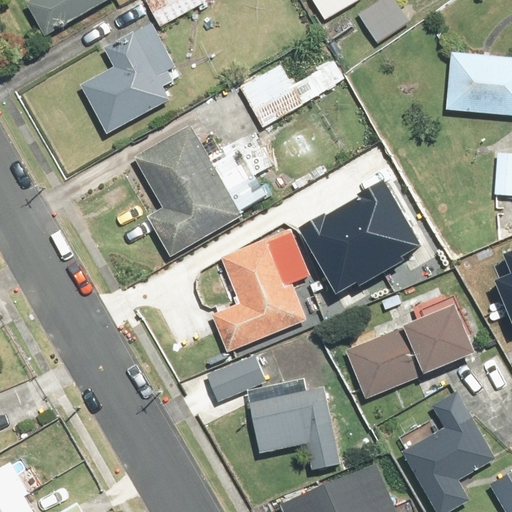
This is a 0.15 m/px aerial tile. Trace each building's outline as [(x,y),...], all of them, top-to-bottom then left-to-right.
[(120,0),(38,0),(59,35),(120,0)] [(154,0),(147,4),(161,28),(209,0),(154,0)] [(361,0),(314,0),(326,22),(363,1),(361,0)] [(402,0),(379,0),(361,13),(382,43),(416,19),(402,0)] [(87,78),(115,129),(183,92),(146,24),(111,43),(121,60),(87,78)] [(511,49),(457,46),(453,107),(511,110),(511,49)] [(287,60),(243,82),(266,127),(310,104),(287,60)] [(339,62),(321,73),(332,91),(350,80),(339,62)] [(261,211),(199,108),(136,145),(170,203),(153,214),(180,259),(261,211)] [(511,149),(501,149),(500,197),(511,197),(511,149)] [(427,241),(390,176),(362,191),(364,195),(348,204),(385,269),(407,257),(405,253),(427,241)] [(330,209),(302,224),(339,290),(361,277),(364,281),(385,269),(348,204),(332,213),(330,209)] [(218,310),(236,352),(315,320),(298,279),(315,272),(295,225),(229,253),(247,298),(218,310)] [(511,271),(497,277),(511,315),(511,252),(507,254),(511,265),(511,271)] [(470,299),(354,348),(378,402),(493,353),(470,299)] [(336,369),(251,387),(265,451),(319,439),(324,466),(356,459),(336,369)] [(510,511),(511,511),(511,419),(486,375),(441,401),(453,422),(409,448),(444,508),(492,480),(510,511)] [(418,511),(393,449),(289,491),(297,511),(418,511)] [(53,511),(21,460),(0,472),(0,511),(53,511)]
